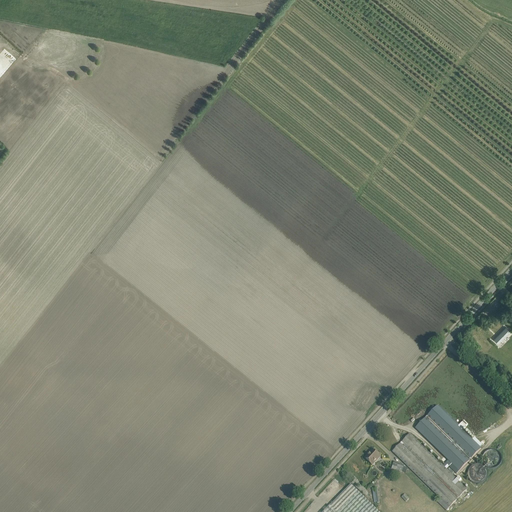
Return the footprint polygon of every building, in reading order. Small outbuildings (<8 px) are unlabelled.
[(17,60),(9,68),(14,73),(22,64),(17,60)] [(507,328),(495,340),(500,344),(511,332),(507,328)] [(437,406),(415,428),(459,471),(481,449),(437,406)] [(467,489),(413,437),(410,434),(393,452),(440,498),(437,502),(446,511),(467,489)] [(381,456),(377,453),(373,449),(365,458),(372,465),(381,456)] [(404,465),(394,461),(393,466),(403,470),(403,469),(404,470),(405,467),(404,466),(404,465)] [(379,511),(354,488),(351,484),(323,511),(379,511)]
